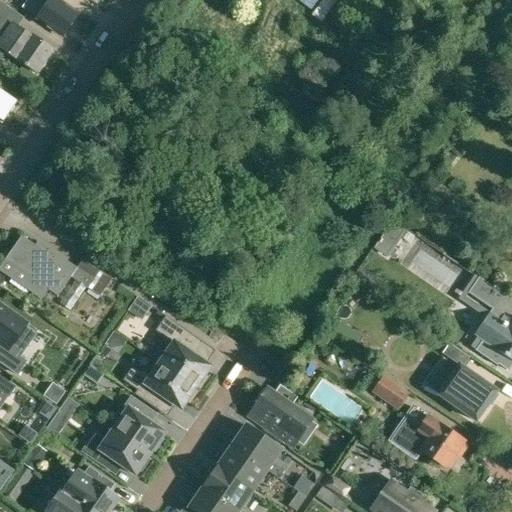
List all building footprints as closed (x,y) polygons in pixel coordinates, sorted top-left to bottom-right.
[(36,17),(63,36),(77,15),(75,14),(77,11),(67,5),(65,8),(53,0),(28,0),(24,8),(36,17)] [(29,36),(0,15),(0,49),(35,75),(52,51),(30,35),(29,36)] [(0,120),(3,122),(17,102),(0,90),(0,120)] [(407,229),(393,220),(374,248),(387,257),(407,229)] [(419,266),(420,266),(459,295),(472,279),(414,235),(401,252),(419,266)] [(85,288),(99,297),(110,280),(82,260),(77,267),(47,246),(43,252),(20,236),(5,259),(57,296),(70,277),(75,281),(73,284),(83,291),(85,288)] [(473,335),(480,340),(482,341),(475,351),(497,365),(498,364),(508,371),(511,364),(511,300),(478,277),(468,293),(492,309),(489,312),(473,335)] [(0,362),(17,375),(26,362),(19,357),(9,350),(27,324),(0,305),(0,362)] [(151,356),(156,360),(195,387),(196,386),(199,388),(207,376),(204,374),(209,366),(190,353),(200,339),(165,315),(155,329),(164,336),(151,356)] [(443,354),(462,367),(468,358),(449,345),(443,354)] [(90,366),(96,370),(101,363),(94,359),(90,366)] [(123,380),(137,389),(134,394),(154,408),(161,399),(165,398),(180,408),(186,400),(189,402),(197,391),(194,388),(195,387),(156,360),(146,374),(130,370),(123,380)] [(96,370),(90,366),(83,375),(96,384),(103,375),(96,370)] [(459,366),(438,395),(476,421),(496,391),(459,366)] [(370,393),(396,411),(408,394),(382,375),(370,393)] [(0,392),(9,399),(16,389),(0,377),(0,392)] [(52,384),(43,396),(56,405),(65,393),(52,384)] [(265,388),(256,401),(260,403),(251,415),(261,422),(261,423),(294,446),(312,421),(292,407),(299,398),(281,385),(274,395),(265,388)] [(128,408),(114,428),(150,453),(153,449),(156,451),(164,439),(162,437),(165,432),(145,418),(152,409),(132,396),(125,406),(128,408)] [(44,403),(37,413),(47,420),(54,410),(44,403)] [(420,453),(444,470),(463,443),(439,427),(440,424),(427,415),(426,416),(411,406),(386,443),(415,462),(420,453)] [(51,421),(45,431),(56,438),(62,429),(51,421)] [(232,446),(267,471),(279,479),(284,471),(273,463),(282,450),(247,425),(232,446)] [(38,435),(25,426),(17,437),(31,446),(38,435)] [(150,453),(114,428),(106,439),(96,431),(82,450),(110,469),(116,460),(136,474),(139,469),(142,471),(150,459),(148,457),(150,453)] [(33,470),(46,451),(35,443),(22,463),(33,470)] [(232,446),(218,466),(253,491),(267,471),(232,446)] [(33,474),(20,465),(1,491),(14,500),(33,474)] [(79,473),(66,492),(94,511),(107,511),(116,499),(105,491),(112,481),(89,466),(82,476),(79,473)] [(218,466),(204,486),(239,511),(253,491),(218,466)] [(298,492),(306,498),(315,485),(301,476),(293,489),(298,492)] [(370,510),(372,511),(434,511),(435,511),(418,500),(421,496),(410,488),(407,492),(390,480),(370,510)] [(94,511),(66,492),(57,486),(51,494),(58,500),(50,511),(49,511),(48,511),(94,511)] [(238,511),(239,511),(204,486),(189,507),(196,511),(238,511)] [(322,487),(315,497),(330,508),(337,498),(322,487)] [(297,511),(306,498),(298,492),(288,506),(297,511)]
